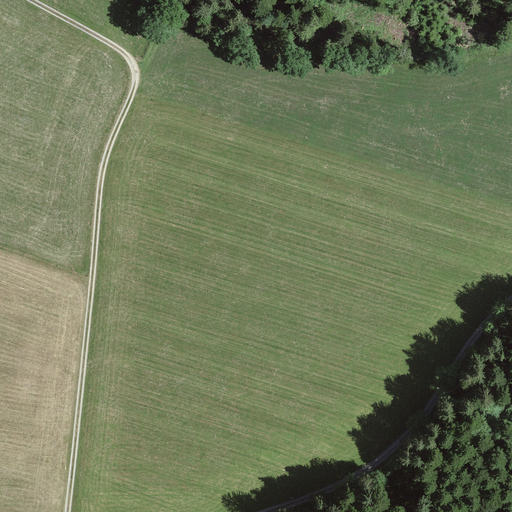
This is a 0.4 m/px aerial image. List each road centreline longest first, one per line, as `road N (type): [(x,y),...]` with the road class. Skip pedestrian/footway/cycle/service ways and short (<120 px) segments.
road 1 (track): [(68,511),(100,174),(133,74),(121,54),(28,0)]
road 2 (track): [(511,301),(378,462),(269,511)]
